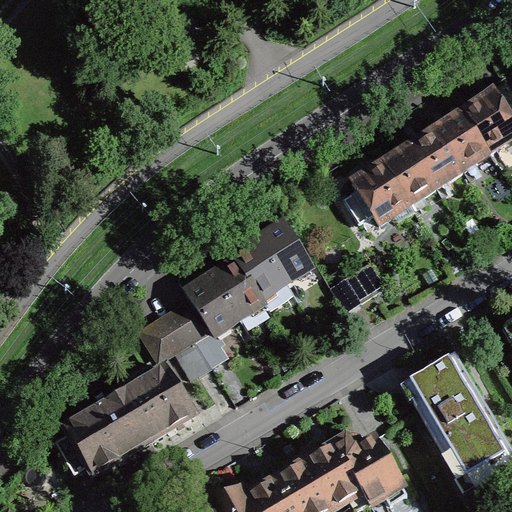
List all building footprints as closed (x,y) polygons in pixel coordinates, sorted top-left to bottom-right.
[(511,110),(511,96),(506,87),(468,110),(463,113),(491,156),(497,152),(511,141),(511,122),(507,114),(511,110)] [(437,131),(464,173),(491,156),(463,113),(440,128),(437,131)] [(424,136),(422,140),(413,146),(409,148),(437,190),(464,173),(437,131),(435,131),(431,132),(427,133),(424,136)] [(437,190),(409,148),(386,163),(383,165),(410,207),(437,190)] [(374,218),(380,227),(410,207),(383,165),(370,173),(366,168),(358,173),(351,178),(355,183),(352,185),(358,194),(344,203),(360,227),(374,218)] [(269,234),(268,233),(260,239),(257,240),(286,286),(312,269),(283,225),(269,234)] [(233,257),(236,262),(262,302),(286,286),(257,240),(246,248),(246,249),(236,256),(233,257)] [(214,274),(210,277),(240,322),(264,306),(262,302),(236,262),(222,270),(222,269),(214,274)] [(361,305),(386,289),(370,264),(331,290),(348,316),(362,307),(361,305)] [(210,331),(195,341),(212,368),(228,358),(221,347),(220,347),(214,338),(240,322),(210,277),(199,284),(200,285),(189,292),(186,294),(192,303),(210,331)] [(175,313),(174,314),(192,343),(195,341),(210,331),(192,303),(175,313)] [(141,335),(156,359),(171,350),(174,355),(183,350),(189,359),(180,365),(190,382),(199,376),(200,378),(212,370),(211,369),(212,368),(195,341),(192,343),(174,314),(151,328),(141,335)] [(413,382),(422,398),(412,403),(413,403),(458,480),(467,475),(476,490),(511,468),(511,453),(455,357),(434,370),(413,382)] [(194,417),(166,369),(123,395),(151,443),(164,435),(194,417)] [(151,443),(123,395),(83,418),(65,429),(69,437),(55,445),(74,478),(89,470),(93,477),(151,443)] [(338,452),(369,505),(371,507),(385,498),(390,507),(407,497),(396,480),(394,474),(391,468),(386,463),(373,441),(367,445),(358,450),(353,442),(338,452)] [(352,511),(358,511),(369,505),(338,452),(335,447),(327,451),(321,455),(316,447),(301,456),(333,511),(347,504),(352,511)] [(280,479),(276,482),(293,511),(333,511),(301,456),(285,466),(289,474),(280,479)] [(257,482),(242,491),(254,511),(293,511),(276,482),(269,486),(262,490),(257,482)] [(254,511),(242,491),(238,484),(227,490),(219,495),(216,496),(214,497),(212,498),(210,500),(209,503),(209,505),(209,508),(210,510),(206,511),(254,511)]
